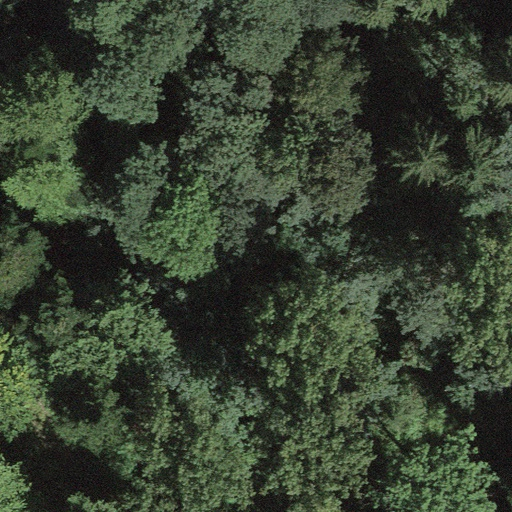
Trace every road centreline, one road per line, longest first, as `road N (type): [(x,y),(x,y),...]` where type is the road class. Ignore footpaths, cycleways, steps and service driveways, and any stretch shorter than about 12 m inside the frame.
road 1 (track): [(307,511),(473,398),(511,357)]
road 2 (track): [(0,349),(56,476),(128,511)]
